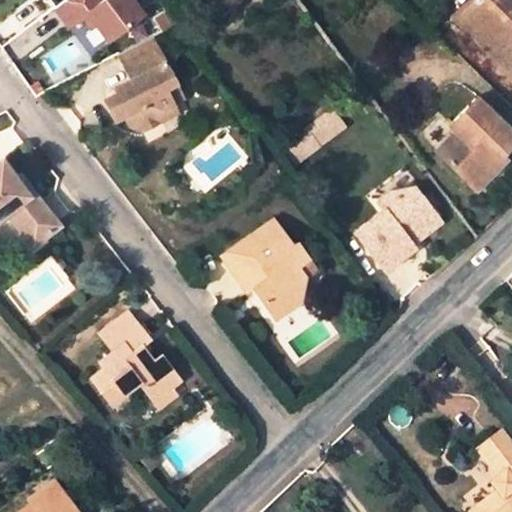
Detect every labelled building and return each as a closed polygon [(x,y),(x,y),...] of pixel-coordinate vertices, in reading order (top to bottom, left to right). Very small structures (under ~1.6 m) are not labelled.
[(64,0),(59,4),(74,23),(92,9),(112,35),(147,11),(138,0),(64,0)] [(511,0),(466,0),(452,15),(511,72),(511,0)] [(159,32),(122,52),(134,78),(131,87),(121,92),(108,97),(118,118),(127,114),(133,125),(146,128),(161,120),(167,106),(176,102),(173,95),(183,90),(161,48),(166,45),(159,32)] [(131,87),(134,78),(118,85),(121,92),(131,87)] [(173,95),(176,102),(186,96),(183,90),(173,95)] [(497,151),(499,152),(511,139),(511,131),(476,96),(448,123),(454,130),(435,149),(468,181),(497,151)] [(167,106),(161,120),(180,111),(176,102),(167,106)] [(336,111),(285,151),(296,165),(347,126),(336,111)] [(497,151),(468,181),(475,189),(505,158),(499,152),(497,151)] [(18,184),(17,182),(0,161),(0,216),(6,212),(32,246),(58,226),(31,191),(20,200),(12,189),(18,184)] [(31,191),(21,179),(17,182),(18,184),(12,189),(20,200),(31,191)] [(382,211),(355,233),(385,270),(413,246),(407,239),(413,233),(416,236),(439,219),(411,186),(400,194),(391,191),(376,202),(382,211)] [(294,243),(275,217),(224,256),(251,291),(266,280),(276,291),(269,297),(282,315),(305,297),(308,275),(298,262),(311,252),(301,238),(294,243)] [(298,262),(308,275),(321,265),(311,252),(298,262)] [(356,282),(364,276),(356,265),(348,271),(356,282)] [(89,379),(109,405),(123,394),(121,391),(135,380),(151,401),(179,382),(160,358),(152,363),(138,345),(148,338),(127,313),(98,336),(110,352),(98,362),(102,369),(89,379)] [(511,511),(511,447),(501,433),(476,451),(496,478),(488,484),(495,493),(470,511),(511,511)] [(21,511),(76,511),(54,481),(29,499),(33,504),(21,511)]
